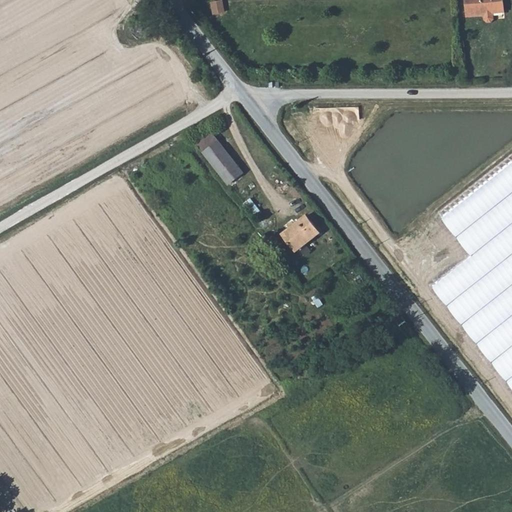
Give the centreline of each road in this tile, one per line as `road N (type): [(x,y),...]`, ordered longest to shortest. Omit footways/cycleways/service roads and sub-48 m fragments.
road 1 (unclassified): [(511,436),(238,88)]
road 2 (track): [(0,224),(238,88)]
road 3 (unclassified): [(511,90),(238,88)]
